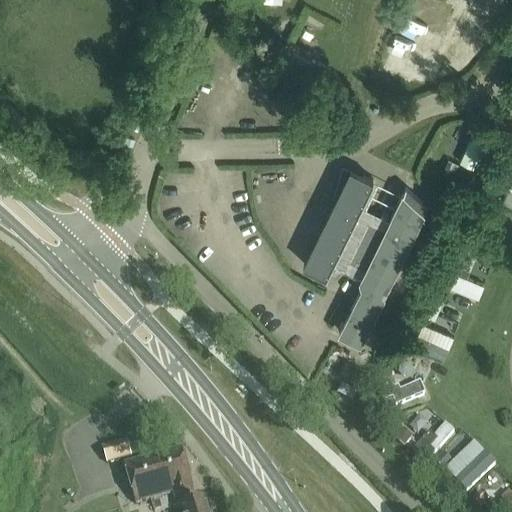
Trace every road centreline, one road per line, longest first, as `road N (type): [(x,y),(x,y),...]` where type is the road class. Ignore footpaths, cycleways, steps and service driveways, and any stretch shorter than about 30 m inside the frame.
road 1 (unclassified): [(79,252),(121,211),(424,511)]
road 2 (secondary): [(297,511),(190,367),(79,252)]
road 3 (secondary): [(60,270),(170,385),(274,511)]
